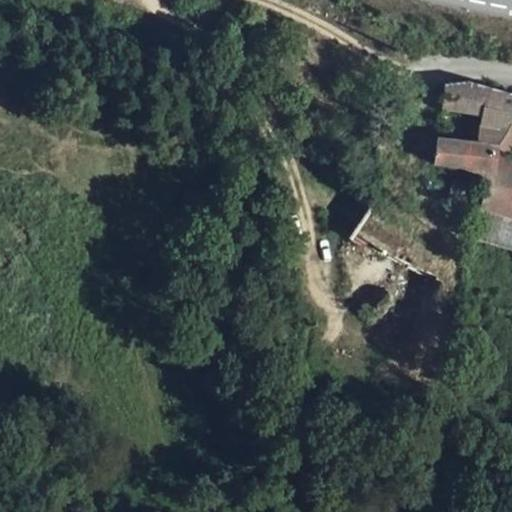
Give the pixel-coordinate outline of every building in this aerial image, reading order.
[(456,82),(452,82),(444,89),(439,121),(439,124),(476,128),(484,92),(456,82)] [(502,131),(508,125),(511,115),(511,99),(484,92),(476,128),(502,131)] [(496,149),(510,149),(511,141),(511,129),(508,125),(502,131),(496,149)] [(484,183),(496,149),(436,145),(432,166),(453,169),(469,174),(484,183)] [(511,165),(508,165),(510,149),(496,149),(484,183),(483,184),(483,185),(511,190),(511,165)] [(511,190),(483,185),(479,209),(502,214),(499,231),(511,232),(511,190)]
